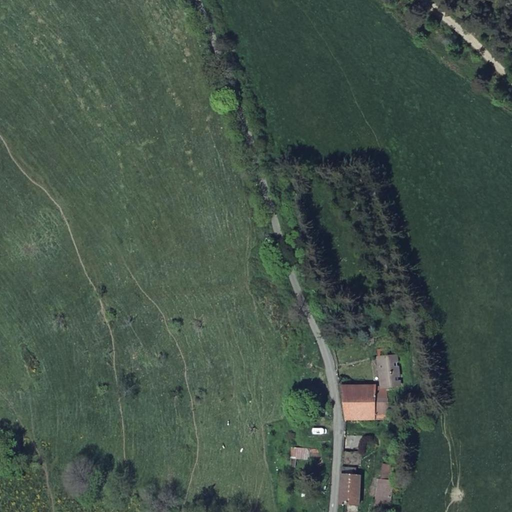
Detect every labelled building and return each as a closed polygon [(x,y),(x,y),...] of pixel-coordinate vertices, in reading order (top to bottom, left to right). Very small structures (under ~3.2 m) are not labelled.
[(377,358),(390,357),(390,348),(376,350),(377,358)] [(387,391),(402,389),(398,356),(390,357),(377,358),(379,385),(341,387),(345,423),(389,420),(387,391)] [(343,453),(342,476),(361,477),(362,454),(343,453)] [(342,476),(340,507),(359,508),(361,477),(342,476)] [(390,510),(394,481),(377,479),(374,508),(390,510)]
